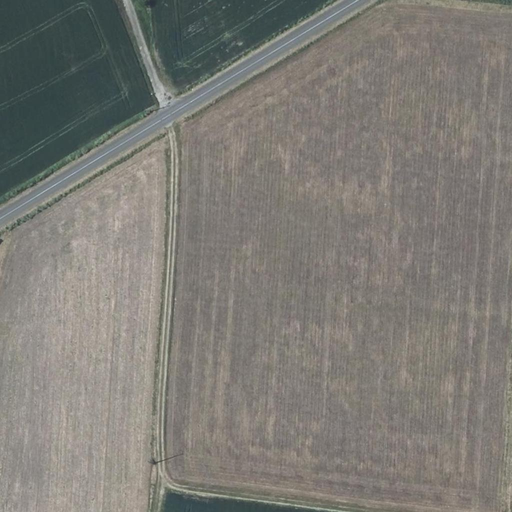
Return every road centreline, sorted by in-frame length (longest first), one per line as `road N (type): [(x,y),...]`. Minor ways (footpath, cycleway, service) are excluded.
road 1 (tertiary): [(0,218),(358,0)]
road 2 (track): [(169,115),(175,141),(158,511)]
